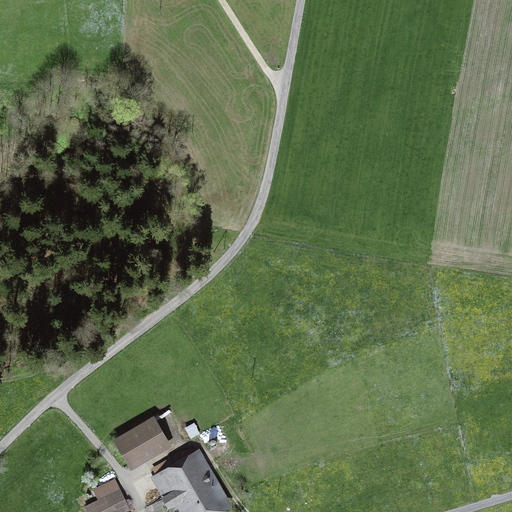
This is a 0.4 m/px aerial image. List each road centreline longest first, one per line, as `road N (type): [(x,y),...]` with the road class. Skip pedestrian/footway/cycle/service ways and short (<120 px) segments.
road 1 (unclassified): [(0,448),(241,241),(268,174),(300,0)]
road 2 (track): [(129,480),(199,444),(245,511)]
